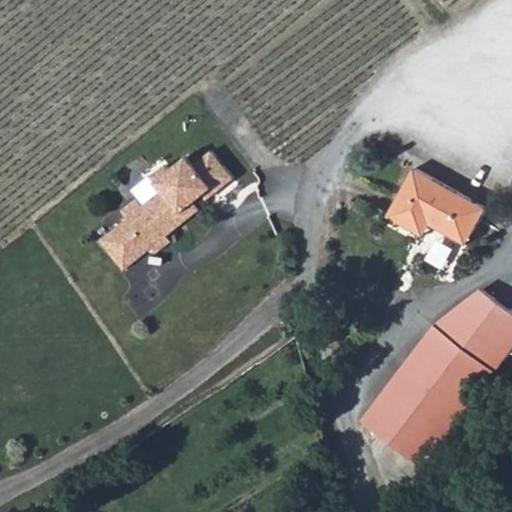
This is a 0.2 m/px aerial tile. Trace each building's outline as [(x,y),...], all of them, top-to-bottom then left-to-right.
[(235,175),(213,148),(196,162),(189,153),(173,166),(169,161),(154,174),(165,187),(146,203),(139,195),(124,208),(130,215),(153,243),(159,250),(174,238),(170,232),(203,205),(197,198),(206,191),(213,185),(217,190),(235,175)] [(394,212),(422,228),(429,216),(438,221),(466,236),(472,224),(481,229),(494,205),(421,164),(394,212)] [(213,185),(206,191),(209,196),(217,190),(213,185)] [(153,243),(130,215),(103,237),(127,266),(153,243)] [(438,221),(429,216),(422,228),(431,233),(438,221)] [(481,229),(472,224),(466,236),(474,241),(481,229)] [(365,416),(424,462),(511,347),(511,301),(488,283),(438,323),(365,416)]
